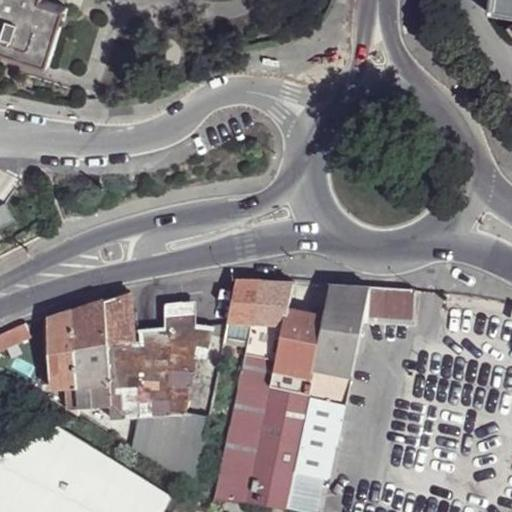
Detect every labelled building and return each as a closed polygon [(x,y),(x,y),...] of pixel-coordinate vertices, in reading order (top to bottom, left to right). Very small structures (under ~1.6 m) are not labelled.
[(0,0),(0,52),(52,68),(68,12),(43,2),(44,0),(0,0)] [(511,0),(489,0),(487,11),(511,14),(511,0)] [(0,213),(0,235),(16,228),(8,210),(0,213)] [(259,282),(235,281),(228,320),(251,323),(259,282)] [(292,284),(259,282),(251,323),(283,325),(287,309),(292,284)] [(367,288),(329,287),(323,317),(312,368),(307,394),(344,402),(345,398),(349,377),(359,329),(361,319),(367,288)] [(372,288),(367,288),(361,319),(413,320),(414,290),(391,289),(388,289),(372,288)] [(127,294),(102,301),(105,332),(129,331),(127,294)] [(102,301),(76,306),(82,317),(82,339),(103,338),(102,333),(105,332),(102,301)] [(191,305),(168,308),(169,329),(169,337),(190,334),(191,305)] [(74,306),(43,315),(48,386),(78,385),(74,306)] [(74,306),(78,385),(107,383),(105,332),(102,333),(103,338),(82,339),(82,317),(76,306),(74,306)] [(323,317),(287,309),(283,325),(276,361),(312,368),(323,317)] [(0,329),(0,344),(25,333),(30,318),(9,324),(0,329)] [(251,323),(228,320),(222,347),(245,350),(247,341),(251,323)] [(283,325),(251,323),(247,341),(259,344),(255,361),(275,365),(276,361),(283,325)] [(169,329),(129,331),(132,382),(109,384),(109,405),(111,418),(182,414),(193,357),(185,356),(186,351),(164,353),(164,341),(169,340),(169,337),(169,329)] [(105,332),(107,383),(109,384),(132,382),(129,331),(105,332)] [(203,358),(211,332),(190,334),(186,351),(185,356),(193,357),(203,358)] [(164,353),(186,351),(190,334),(169,337),(169,340),(164,341),(164,353)] [(275,365),(272,386),(307,394),(312,368),(276,361),(275,365)] [(107,383),(78,385),(79,406),(109,405),(109,384),(107,383)] [(272,386),(256,459),(292,467),(307,394),(272,386)] [(344,402),(307,394),(292,467),(291,471),(327,480),(344,402)] [(194,484),(209,412),(182,414),(111,418),(110,436),(194,484)] [(0,511),(167,511),(175,498),(52,422),(0,450),(0,462),(1,463),(0,464),(0,511)] [(292,467),(256,459),(249,501),(283,508),(286,491),(291,471),(292,467)] [(321,511),(327,480),(291,471),(286,491),(283,508),(295,511),(321,511)]
